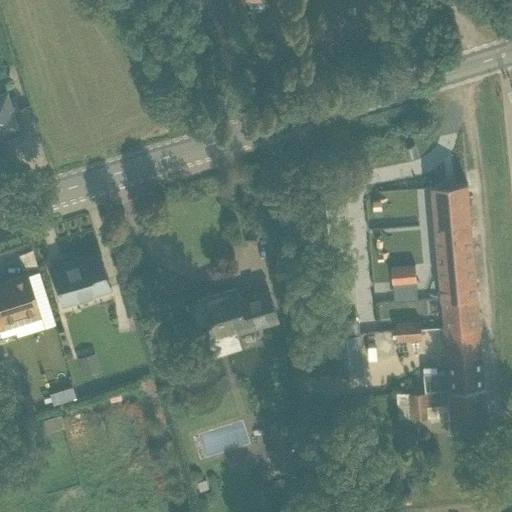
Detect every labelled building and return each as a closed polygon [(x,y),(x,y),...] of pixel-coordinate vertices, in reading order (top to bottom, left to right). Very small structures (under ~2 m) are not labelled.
[(0,135),(23,129),(12,92),(5,94),(0,78),(0,135)] [(408,151),(417,149),(414,140),(406,142),(408,151)] [(423,362),(425,386),(485,380),(468,180),(433,184),(448,366),(437,367),(437,361),(423,362)] [(394,220),(412,218),(410,193),(392,194),(394,220)] [(60,303),(112,287),(101,249),(80,255),(78,252),(47,262),(60,303)] [(392,280),(417,278),(416,259),(391,261),(392,280)] [(331,295),(356,293),(353,263),(329,265),(331,295)] [(0,324),(38,313),(26,271),(0,278),(0,324)] [(237,332),(279,319),(269,287),(240,295),(237,284),(194,298),(205,333),(198,335),(204,356),(241,345),(237,332)] [(399,303),(418,301),(418,293),(399,294),(398,293),(390,294),(391,306),(400,305),(399,303)] [(397,337),(422,334),(420,316),(396,318),(397,337)] [(336,372),(364,370),(360,332),(333,334),(336,372)] [(81,374),(99,369),(93,351),(76,356),(81,374)] [(0,396),(10,394),(0,359),(0,396)] [(451,419),(488,416),(485,380),(425,386),(395,388),(397,414),(437,411),(436,399),(449,398),(451,419)] [(36,433),(62,426),(58,414),(33,421),(36,433)] [(297,464),(299,464),(294,421),(270,423),(271,434),(266,434),(268,456),(273,455),(274,465),(297,463),(297,464)] [(472,481),(493,479),(492,459),(471,461),(472,481)] [(383,501),(411,498),(410,489),(382,491),(383,501)]
